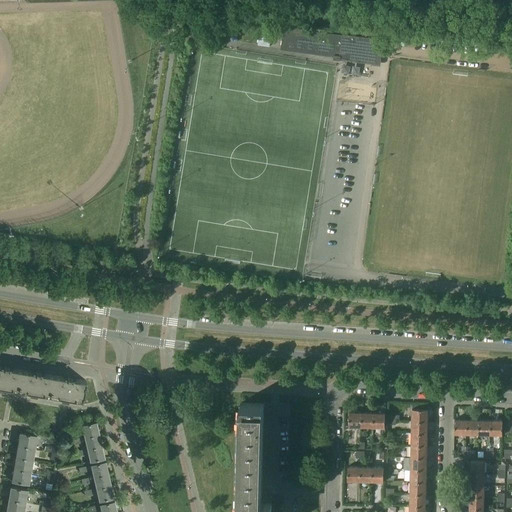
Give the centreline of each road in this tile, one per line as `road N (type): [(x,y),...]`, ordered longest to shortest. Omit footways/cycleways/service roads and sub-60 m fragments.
road 1 (secondary): [(137,341),(511,369)]
road 2 (secondary): [(511,348),(139,319)]
road 3 (residential): [(331,511),(336,388),(447,395)]
road 4 (secondary): [(126,316),(0,294)]
